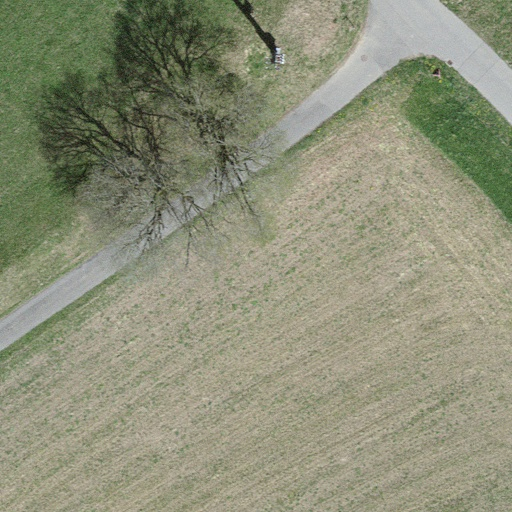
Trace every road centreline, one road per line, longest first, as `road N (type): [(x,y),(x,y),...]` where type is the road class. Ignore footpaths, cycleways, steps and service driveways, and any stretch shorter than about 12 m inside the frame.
road 1 (track): [(0,339),(323,103),(423,12)]
road 2 (unclassified): [(511,99),(413,0)]
